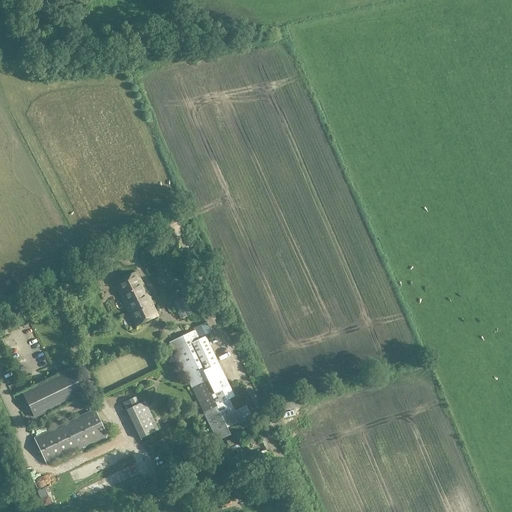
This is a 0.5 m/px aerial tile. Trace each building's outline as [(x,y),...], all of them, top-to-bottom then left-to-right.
[(158,316),(141,281),(136,272),(114,282),(135,327),(158,316)] [(199,292),(190,297),(200,319),(209,314),(199,292)] [(181,319),(193,313),(185,297),(173,302),(181,319)] [(232,433),(228,426),(239,420),(240,422),(253,416),(247,404),(236,410),(230,398),(235,395),(206,336),(212,333),(206,322),(194,328),(195,330),(170,343),(219,440),(232,433)] [(30,344),(32,349),(40,345),(37,340),(30,344)] [(72,372),(37,389),(23,395),(34,417),(47,411),(82,394),(72,372)] [(124,406),(140,439),(158,430),(144,401),(138,404),(136,400),(129,401),(124,406)] [(107,436),(95,410),(34,439),(46,465),(84,446),(85,448),(106,438),(105,436),(107,436)] [(237,436),(226,442),(229,447),(240,442),(237,436)] [(226,445),(220,450),(224,454),(230,449),(226,445)] [(230,469),(234,477),(270,459),(266,451),(262,452),(241,462),(238,465),(230,469)] [(83,468),(86,478),(93,476),(89,466),(83,468)] [(45,489),(38,492),(40,499),(48,496),(45,489)] [(223,509),(230,507),(230,506),(228,501),(221,504),(223,509)]
